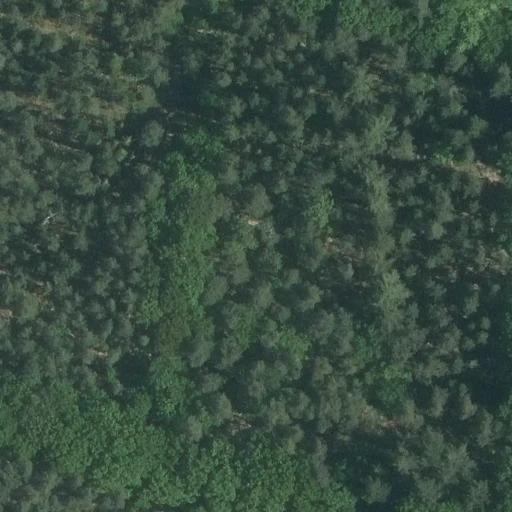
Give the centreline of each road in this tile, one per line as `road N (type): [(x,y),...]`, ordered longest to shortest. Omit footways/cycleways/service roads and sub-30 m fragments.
road 1 (track): [(143,482),(186,0)]
road 2 (track): [(260,511),(0,444)]
